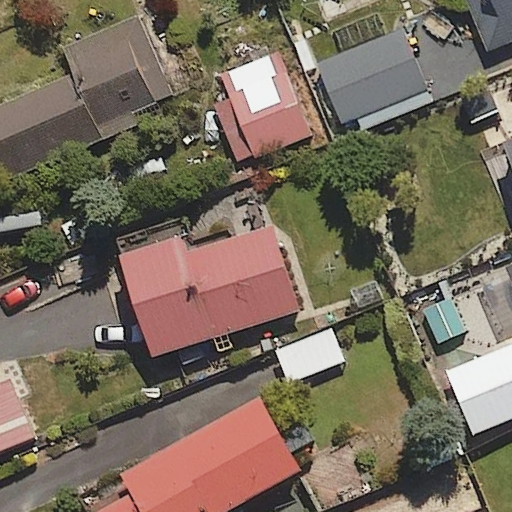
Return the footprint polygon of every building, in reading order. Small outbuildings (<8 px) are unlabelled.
[(511,41),(511,0),(466,0),(488,51),(511,41)] [(171,108),(132,18),(61,50),(73,77),(0,108),(0,178),(2,183),(171,108)] [(431,103),(402,30),(318,64),(342,125),(358,119),(362,130),(431,103)] [(311,136),(279,53),(207,81),(240,165),(311,136)] [(511,138),(502,142),(511,166),(511,138)] [(299,309),(271,223),(186,251),(181,237),(121,256),(154,356),(299,309)] [(103,274),(91,247),(58,262),(69,289),(103,274)] [(466,332),(453,297),(421,309),(434,344),(466,332)] [(342,361),(330,330),(277,350),(289,382),(342,361)] [(511,419),(511,345),(447,373),(474,436),(511,419)] [(0,454),(38,440),(14,379),(0,385),(0,454)] [(225,511),(299,471),(260,400),(122,476),(135,498),(109,511),(225,511)]
